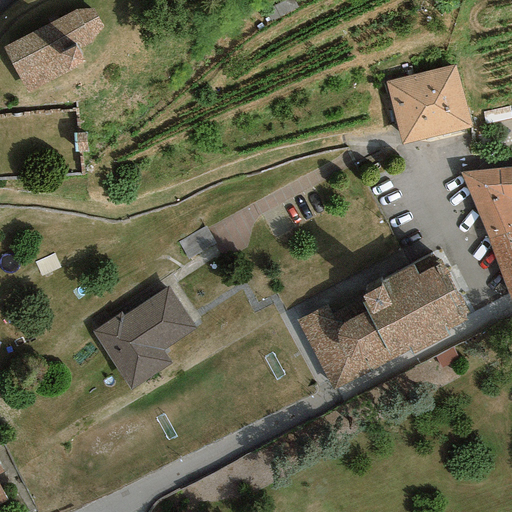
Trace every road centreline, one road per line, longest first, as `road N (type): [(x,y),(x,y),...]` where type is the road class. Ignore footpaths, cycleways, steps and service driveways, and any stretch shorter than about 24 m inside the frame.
road 1 (residential): [(109,511),(484,326)]
road 2 (residential): [(406,179),(484,326)]
